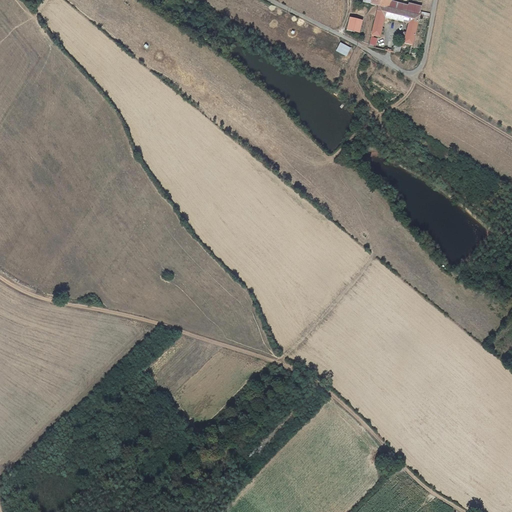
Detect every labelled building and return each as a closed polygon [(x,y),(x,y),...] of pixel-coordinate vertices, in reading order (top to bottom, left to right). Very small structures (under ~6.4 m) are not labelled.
[(380,8),(391,10),(393,1),(393,0),(373,0),(372,6),(373,6),(380,8)] [(421,17),(422,13),(421,12),(422,6),(409,3),(409,5),(393,1),(391,10),(421,17)] [(415,46),(421,17),(391,10),(380,8),(374,37),(381,39),(382,34),(384,34),(385,31),(383,30),(386,17),(411,24),(409,35),(407,44),(415,46)] [(362,20),(350,18),(347,30),(359,32),(362,20)] [(345,56),(349,48),(341,44),(337,52),(345,56)]
